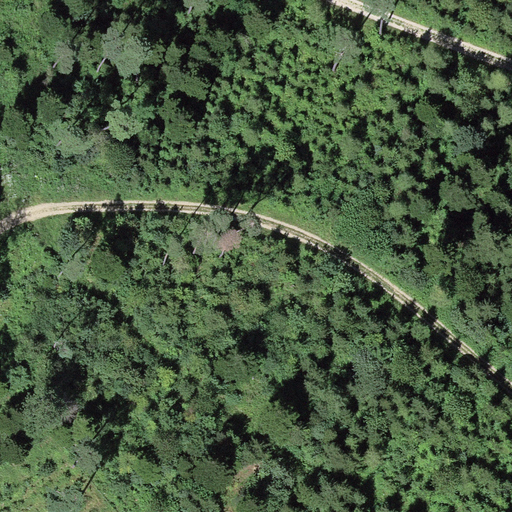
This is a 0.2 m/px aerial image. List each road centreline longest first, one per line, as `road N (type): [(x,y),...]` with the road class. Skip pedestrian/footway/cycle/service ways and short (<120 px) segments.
road 1 (track): [(0,227),(134,199),(286,228),(433,322),(511,393)]
road 2 (motorway): [(56,0),(511,260)]
road 3 (track): [(337,0),(511,68)]
road 4 (motorway): [(511,84),(352,0)]
